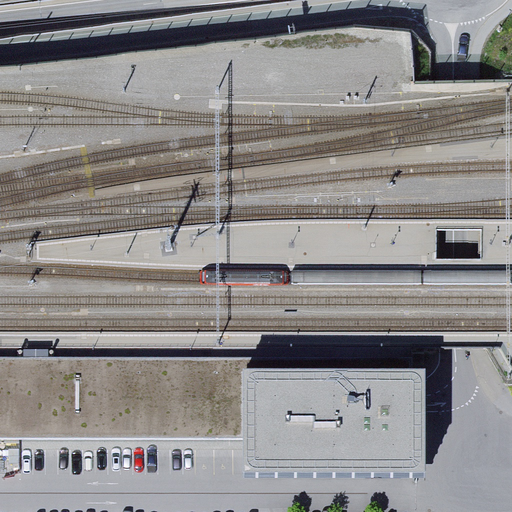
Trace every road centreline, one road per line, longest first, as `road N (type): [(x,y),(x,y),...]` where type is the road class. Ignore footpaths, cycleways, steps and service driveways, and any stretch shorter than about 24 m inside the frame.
road 1 (tertiary): [(0,51),(420,1)]
road 2 (residential): [(454,373),(450,11)]
road 3 (primary): [(0,21),(178,0)]
